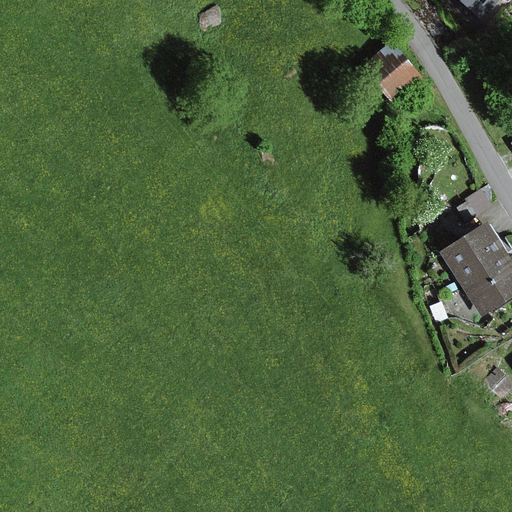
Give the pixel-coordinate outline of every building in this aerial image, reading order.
[(497,0),(463,0),(483,17),(497,0)] [(425,78),(394,40),(362,66),(394,104),(425,78)] [(493,206),(482,188),(468,197),(479,215),(493,206)] [(478,215),(469,201),(457,208),(466,222),(478,215)] [(511,297),(511,254),(490,219),(440,251),(483,317),(511,297)] [(449,318),(442,302),(428,308),(435,324),(449,318)] [(511,389),(511,380),(497,368),(489,378),(490,379),(487,383),(503,397),(505,394),(507,396),(511,389)]
